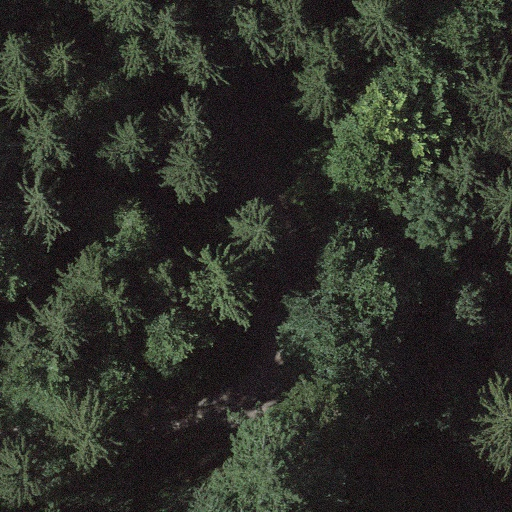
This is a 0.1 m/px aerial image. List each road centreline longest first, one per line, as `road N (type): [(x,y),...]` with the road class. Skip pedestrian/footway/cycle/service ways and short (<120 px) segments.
road 1 (track): [(177,0),(254,191),(317,472)]
road 2 (track): [(0,446),(174,414),(317,472)]
road 3 (track): [(317,472),(511,488)]
